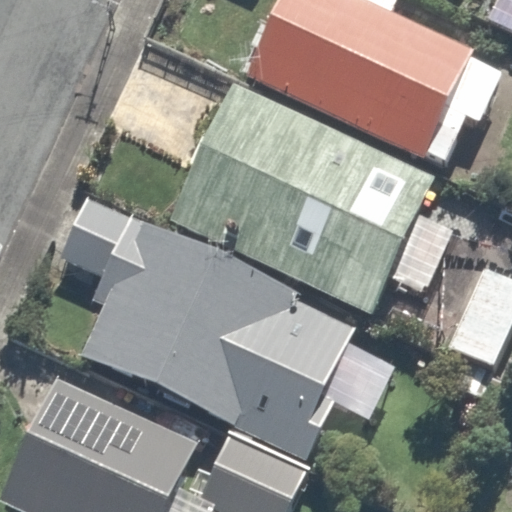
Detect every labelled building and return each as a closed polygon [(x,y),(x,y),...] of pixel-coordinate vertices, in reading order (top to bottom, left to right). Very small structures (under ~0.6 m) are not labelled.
[(275,0),(234,89),(445,187),(470,132),(481,136),(508,78),(479,65),(484,53),(397,13),(402,0),(275,0)] [(445,187),(234,89),(163,243),(374,340),(445,187)] [(294,511),(374,340),(163,243),(88,208),(61,268),(103,288),(90,318),(99,322),(79,365),(230,435),(203,493),(243,511),(294,511)] [(511,342),(511,285),(483,272),(444,362),(494,384),(511,342)] [(202,455),(57,386),(0,503),(0,511),(2,511),(204,511),(180,501),(202,455)]
